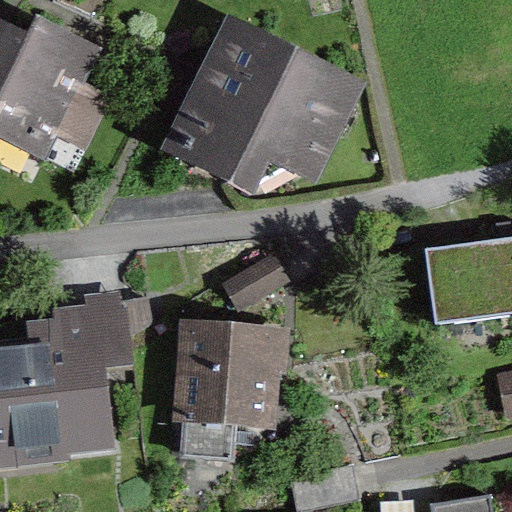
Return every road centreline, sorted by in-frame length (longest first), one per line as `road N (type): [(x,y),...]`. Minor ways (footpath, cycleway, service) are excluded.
road 1 (residential): [(424,204),(0,261)]
road 2 (residential): [(371,482),(511,450)]
